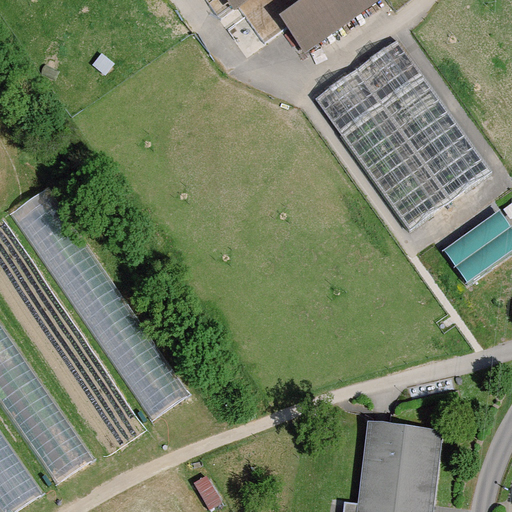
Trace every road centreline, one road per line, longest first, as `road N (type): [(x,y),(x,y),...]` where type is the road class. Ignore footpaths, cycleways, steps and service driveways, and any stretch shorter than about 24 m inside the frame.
road 1 (track): [(511,350),(200,448)]
road 2 (track): [(200,448),(174,425),(24,214),(0,229)]
road 3 (track): [(200,448),(74,511)]
